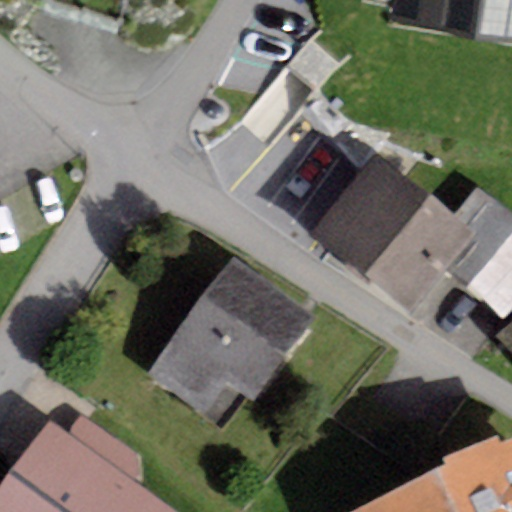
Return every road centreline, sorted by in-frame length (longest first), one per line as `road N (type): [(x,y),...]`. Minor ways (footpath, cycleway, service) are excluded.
road 1 (residential): [(511,402),(135,158)]
road 2 (residential): [(0,398),(135,158)]
road 3 (residential): [(135,158),(237,0)]
road 4 (residential): [(0,60),(135,158)]
